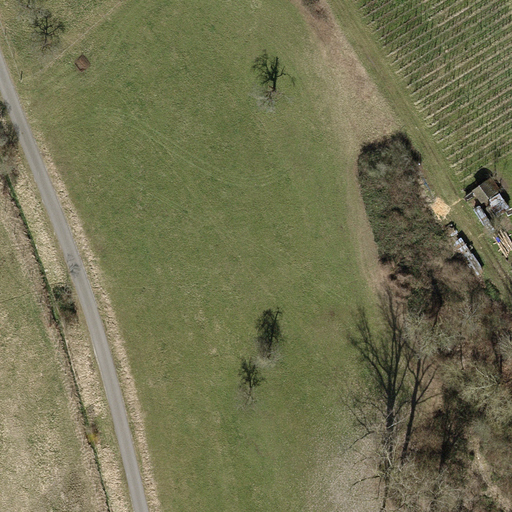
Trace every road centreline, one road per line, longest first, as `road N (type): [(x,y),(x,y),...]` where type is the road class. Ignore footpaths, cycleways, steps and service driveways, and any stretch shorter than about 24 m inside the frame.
road 1 (track): [(143,511),(88,299),(0,63)]
road 2 (track): [(511,286),(337,0)]
